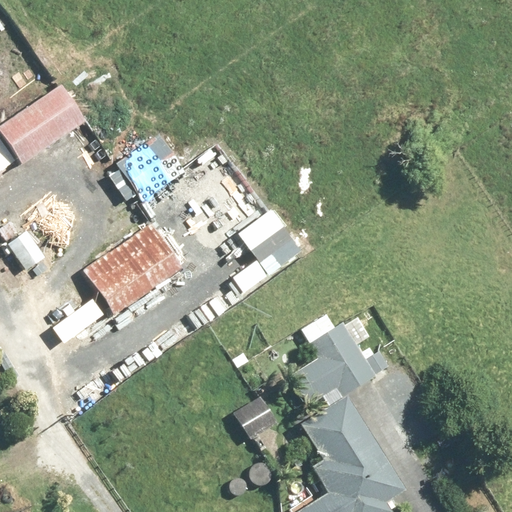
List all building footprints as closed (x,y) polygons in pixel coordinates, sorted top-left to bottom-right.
[(87,124),(62,87),(0,129),(0,133),(23,167),(87,124)] [(185,174),(159,136),(116,165),(142,203),(185,174)] [(183,270),(152,224),(83,271),(115,317),(183,270)] [(46,259),(27,232),(7,246),(27,273),(46,259)] [(284,380),(304,411),(336,391),(341,399),(387,370),(378,355),(368,362),(357,344),(370,336),(358,316),(310,346),(318,359),(284,380)] [(278,425),(261,398),(233,415),(250,442),(278,425)] [(328,495),(301,511),(390,511),(387,506),(408,493),(348,398),(301,428),(323,463),(312,470),(328,495)]
